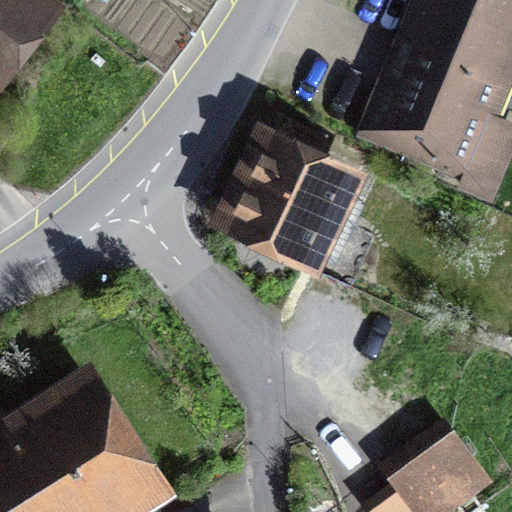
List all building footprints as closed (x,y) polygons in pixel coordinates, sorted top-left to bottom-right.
[(0,0),(0,66),(51,1),(50,0),(0,0)] [(511,0),(436,0),(419,44),(500,77),(511,44),(511,0)] [(511,132),(483,120),(500,77),(419,44),(380,141),(471,179),(467,188),(488,196),(511,137),(511,132)] [(354,183),(269,142),(232,219),(305,254),(336,190),(348,196),(354,183)] [(0,447),(0,511),(95,511),(144,481),(87,392),(0,447)] [(450,430),(389,474),(417,511),(427,511),(482,473),(450,430)] [(380,511),(407,511),(398,499),(380,511)]
